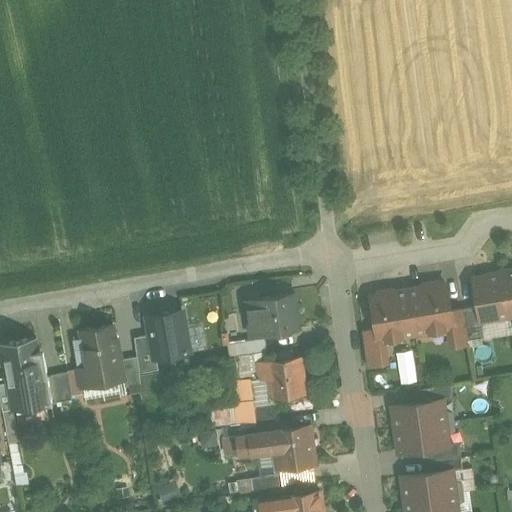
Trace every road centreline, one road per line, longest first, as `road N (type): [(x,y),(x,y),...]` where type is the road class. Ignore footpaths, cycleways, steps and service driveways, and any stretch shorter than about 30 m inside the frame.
road 1 (residential): [(0,311),(332,254)]
road 2 (residential): [(332,254),(367,511)]
road 3 (residential): [(301,0),(332,254)]
road 4 (residential): [(332,254),(365,260),(471,245),(484,226),(511,220)]
